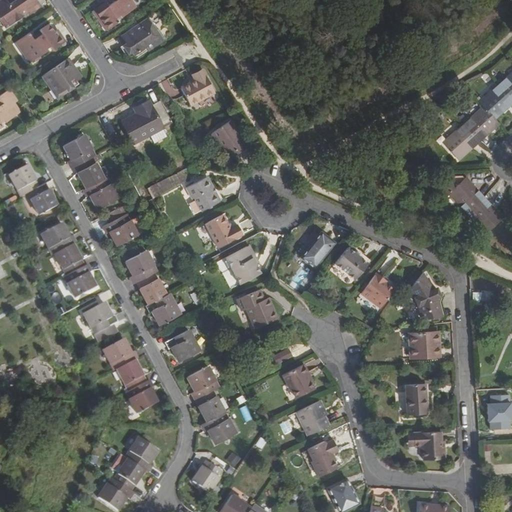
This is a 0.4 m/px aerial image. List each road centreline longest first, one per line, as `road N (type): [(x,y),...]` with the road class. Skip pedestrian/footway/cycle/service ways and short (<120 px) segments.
road 1 (residential): [(38,138),(187,428),(154,498)]
road 2 (residential): [(472,511),(459,274),(444,259),(311,203)]
road 3 (track): [(294,171),(410,108),(511,34)]
road 4 (residential): [(311,203),(257,178),(248,198),(265,218),(290,220)]
